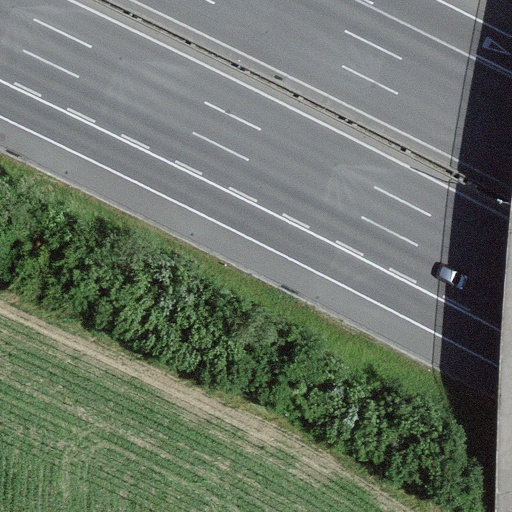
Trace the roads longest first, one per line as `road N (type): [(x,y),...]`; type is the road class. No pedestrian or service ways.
road 1 (motorway): [(0,22),(511,276)]
road 2 (motorway): [(451,101),(242,0)]
